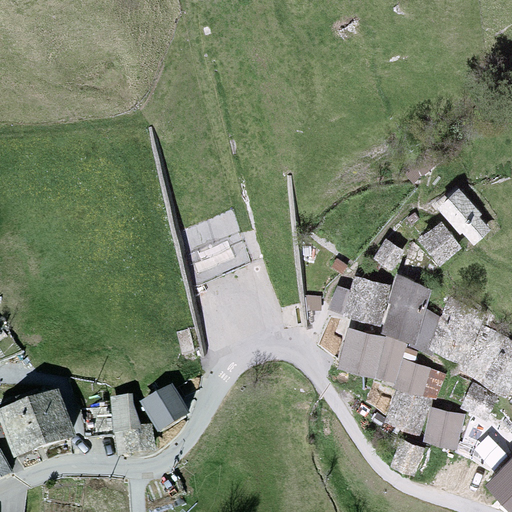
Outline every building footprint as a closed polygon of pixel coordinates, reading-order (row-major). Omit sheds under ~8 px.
[(462,191),(444,205),(476,245),(494,231),(462,191)] [(445,220),(423,235),(442,262),(464,247),(445,220)] [(405,251),(386,240),(374,261),(393,272),(405,251)] [(435,287),(401,276),(386,325),(419,336),(435,287)] [(391,287),(359,277),(347,313),(380,323),(391,287)] [(483,315),(447,302),(430,348),(466,361),(483,315)] [(383,338),(349,330),(340,369),(374,377),(383,338)] [(511,376),(511,343),(488,330),(467,367),(505,388),(511,376)] [(406,346),(387,341),(377,378),(396,383),(406,346)] [(431,370),(404,363),(397,390),(424,397),(431,370)] [(500,397),(476,385),(464,407),(488,420),(500,397)] [(170,390),(142,408),(162,440),(190,422),(170,390)] [(429,404),(394,393),(385,422),(421,433),(429,404)] [(60,398),(1,419),(19,469),(78,447),(60,398)] [(135,399),(112,401),(115,437),(138,434),(135,399)] [(465,418),(432,411),(425,443),(457,450),(465,418)] [(153,433),(115,438),(118,462),(156,457),(153,433)] [(424,448),(400,439),(392,462),(416,471),(424,448)] [(2,456),(0,457),(0,483),(13,477),(2,456)] [(511,460),(490,481),(511,505),(511,460)]
